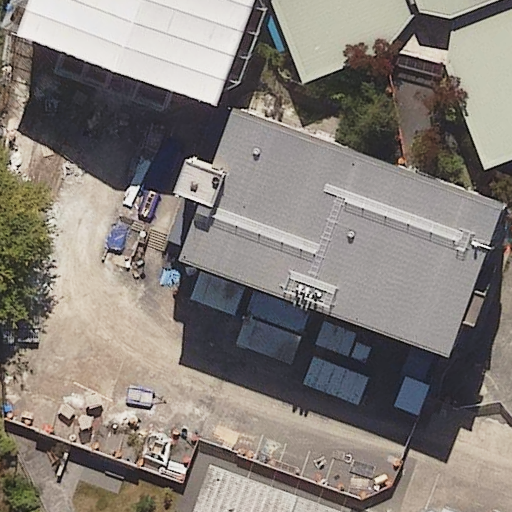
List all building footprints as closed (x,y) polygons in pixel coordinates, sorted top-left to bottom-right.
[(230,0),(68,0),(58,29),(202,80),(230,0)] [(511,0),(274,0),(305,81),(390,49),(448,65),(488,167),(511,158),(511,0)] [(105,259),(173,71),(112,49),(16,314),(32,320),(15,367),(82,391),(127,267),(105,259)] [(511,203),(218,98),(163,248),(457,354),(511,203)] [(210,267),(168,252),(108,422),(187,449),(247,280),(210,267)] [(351,511),(214,462),(195,511),(351,511)] [(423,511),(491,511),(431,491),(423,511)]
